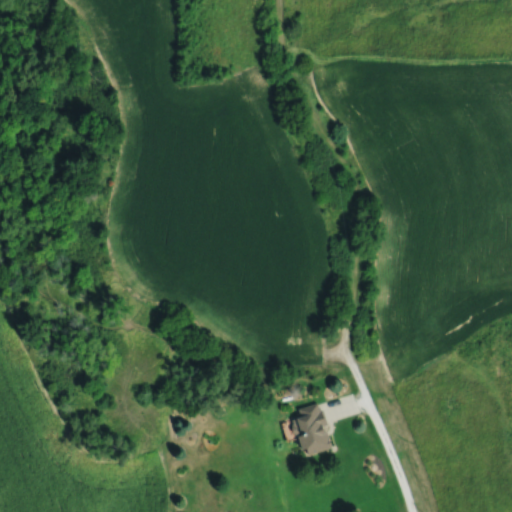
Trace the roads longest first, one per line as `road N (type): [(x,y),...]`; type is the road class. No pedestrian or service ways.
road 1 (track): [(352,366),(346,344),(356,190),(296,84),(278,0)]
road 2 (residential): [(352,366),(412,511)]
